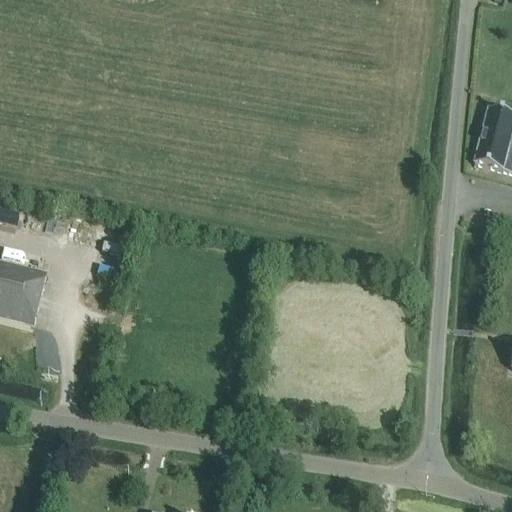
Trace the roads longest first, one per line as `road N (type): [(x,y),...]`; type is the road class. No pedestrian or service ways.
road 1 (unclassified): [(425,486),(467,0)]
road 2 (unclassified): [(425,486),(0,411)]
